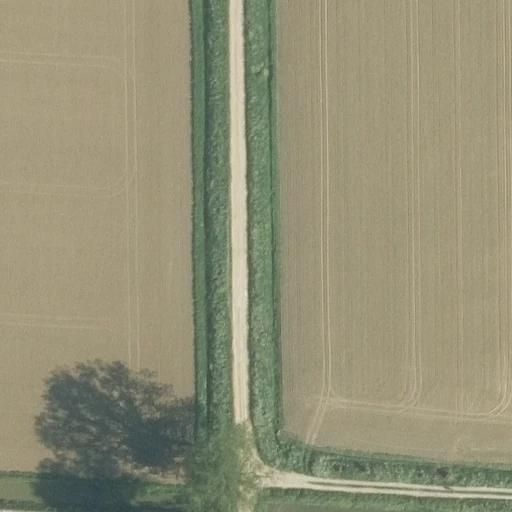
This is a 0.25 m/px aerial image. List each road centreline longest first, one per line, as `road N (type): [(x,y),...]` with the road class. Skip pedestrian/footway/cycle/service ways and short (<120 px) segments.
road 1 (track): [(235,0),(245,480)]
road 2 (track): [(245,480),(511,493)]
